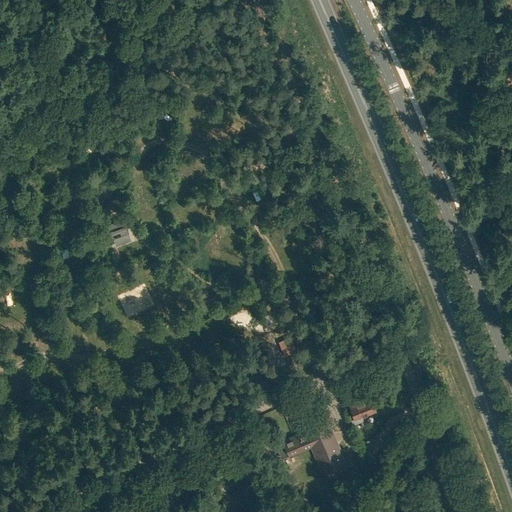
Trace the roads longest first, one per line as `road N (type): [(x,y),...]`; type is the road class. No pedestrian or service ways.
road 1 (trunk): [(511,472),(319,0)]
road 2 (tertiary): [(511,378),(354,0)]
road 3 (unclassified): [(455,511),(398,352),(343,369)]
